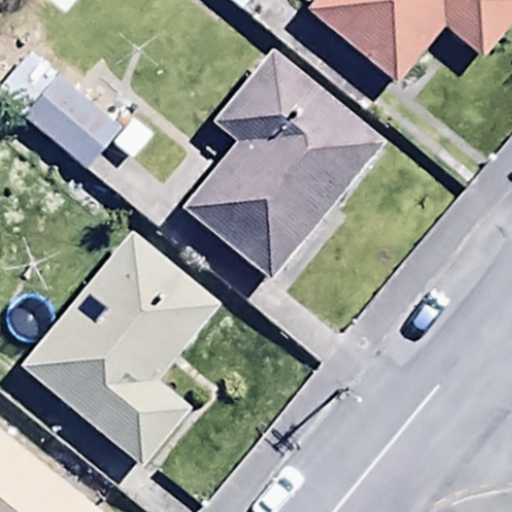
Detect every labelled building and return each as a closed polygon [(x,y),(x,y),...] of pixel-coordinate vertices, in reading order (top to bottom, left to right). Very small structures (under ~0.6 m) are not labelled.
[(511,11),(511,0),(306,0),(298,11),(391,87),(436,31),(472,61),(511,11)] [(262,281),(373,143),(258,48),(202,118),(232,142),(176,212),(262,281)] [(30,63),(0,100),(0,106),(80,170),(112,130),(30,63)] [(180,411),(150,387),(214,307),(120,231),(12,365),(137,466),(180,411)] [(0,511),(93,511),(97,507),(0,428),(0,511)]
